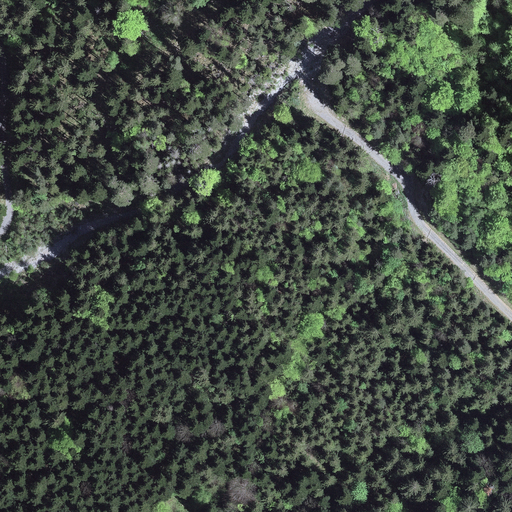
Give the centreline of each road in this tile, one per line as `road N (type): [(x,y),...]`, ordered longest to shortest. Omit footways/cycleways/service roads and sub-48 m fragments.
road 1 (track): [(511,311),(427,228),(409,182),(382,153),(301,86)]
road 2 (track): [(0,227),(10,214),(0,51)]
